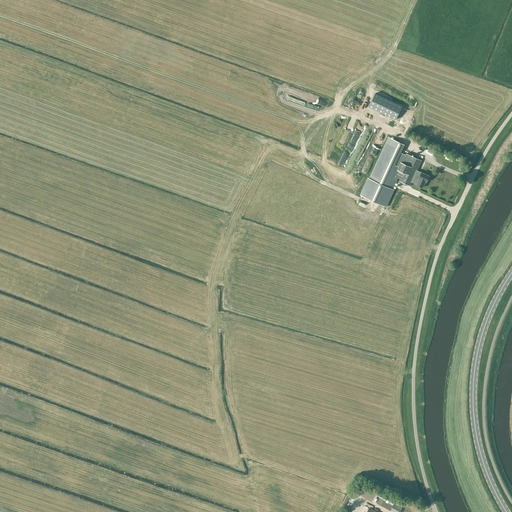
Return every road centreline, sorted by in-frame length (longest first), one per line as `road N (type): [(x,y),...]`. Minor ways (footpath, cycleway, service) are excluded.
road 1 (unclassified): [(435,511),(418,459),(413,402),(424,298),(454,210),(511,112)]
road 2 (primary): [(506,511),(481,458),(472,396),(481,335),(511,272)]
road 3 (unclassified): [(511,503),(483,423),(489,355),(511,296)]
